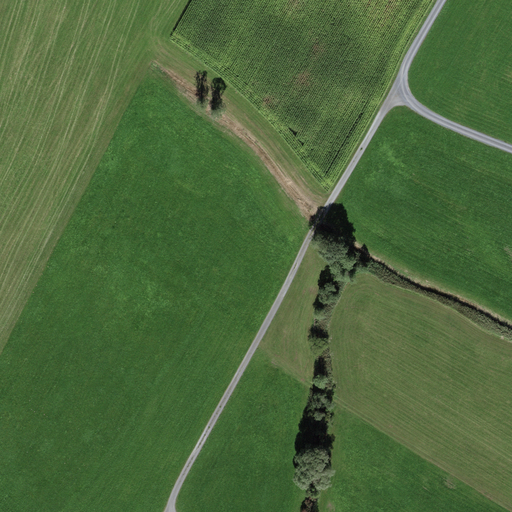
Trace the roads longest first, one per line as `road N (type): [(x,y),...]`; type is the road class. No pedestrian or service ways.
road 1 (track): [(394,92),(169,511)]
road 2 (track): [(394,92),(511,150)]
